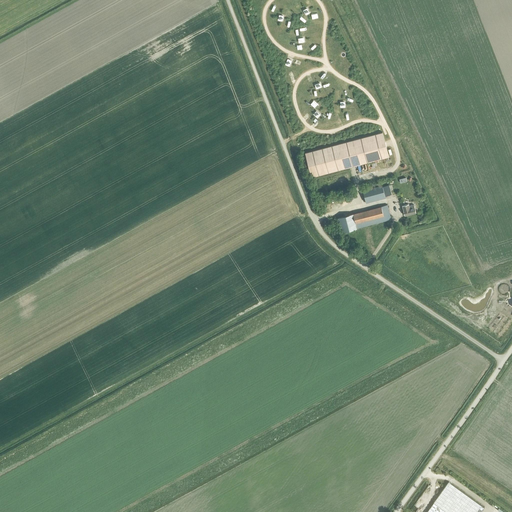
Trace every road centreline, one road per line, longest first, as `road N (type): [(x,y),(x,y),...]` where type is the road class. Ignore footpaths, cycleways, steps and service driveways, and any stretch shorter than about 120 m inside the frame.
road 1 (tertiary): [(503,360),(321,232),(226,0)]
road 2 (tertiary): [(395,511),(503,360)]
